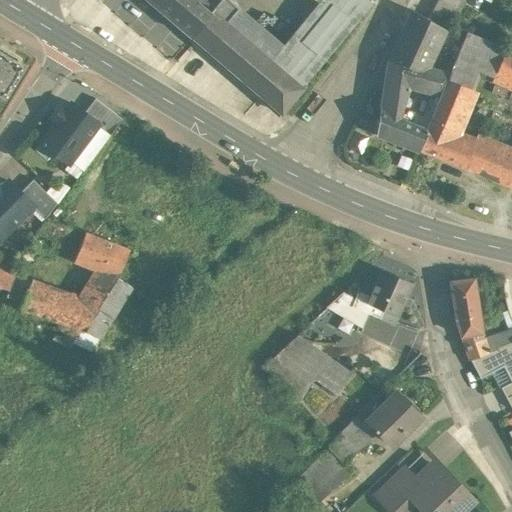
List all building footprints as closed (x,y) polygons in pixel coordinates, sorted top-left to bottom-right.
[(136,0),(104,0),(144,34),(158,18),(136,0)] [(272,38),(226,0),(221,0),(213,9),(201,0),(146,0),(237,77),(272,38)] [(272,38),(237,77),(281,115),(304,87),(303,85),(347,34),(370,3),(367,0),(321,0),(283,47),(272,38)] [(437,0),(426,20),(448,32),(465,0),(437,0)] [(412,13),(390,63),(423,72),(425,68),(448,76),(463,41),(448,32),(426,20),(412,13)] [(490,43),(466,33),(463,41),(448,76),(447,80),(470,88),(476,72),(478,72),(490,43)] [(511,53),(506,50),(490,43),(478,72),(511,87),(511,53)] [(0,90),(19,60),(0,48),(0,90)] [(448,76),(425,68),(423,72),(390,63),(387,79),(407,85),(434,93),(441,95),(447,80),(448,76)] [(407,85),(387,79),(378,134),(418,150),(425,132),(419,129),(405,124),(406,119),(396,115),(407,85)] [(470,88),(447,80),(441,95),(425,132),(418,150),(464,168),(473,143),(466,140),(464,145),(455,142),(458,134),(452,131),(470,88)] [(434,93),(419,129),(425,132),(441,95),(434,93)] [(121,120),(94,99),(83,113),(98,124),(96,126),(109,136),(121,120)] [(70,104),(41,144),(44,146),(45,145),(53,151),(52,152),(53,158),(60,163),(66,162),(67,161),(69,163),(96,126),(98,124),(83,113),(70,104)] [(490,149),(473,143),(464,168),(511,187),(511,157),(499,152),(500,149),(491,145),(490,149)] [(56,204),(32,180),(19,193),(32,206),(31,207),(44,220),(56,204)] [(8,182),(0,189),(0,238),(31,207),(32,206),(19,193),(8,182)] [(81,300),(79,303),(96,310),(83,332),(98,339),(130,287),(116,279),(127,252),(85,235),(73,263),(97,273),(81,300)] [(14,276),(0,270),(0,288),(8,291),(12,279),(14,276)] [(411,284),(380,271),(369,297),(366,303),(397,317),(411,284)] [(28,285),(12,279),(8,291),(5,298),(22,304),(28,285)] [(472,280),(449,283),(455,321),(461,337),(481,334),(472,280)] [(74,302),(28,285),(22,304),(20,309),(78,330),(83,332),(96,310),(79,303),(74,302)] [(354,298),(342,293),(326,308),(358,326),(364,313),(394,324),(397,317),(366,303),(369,297),(357,292),(354,298)] [(511,328),(483,339),(481,334),(461,337),(468,360),(496,350),(495,348),(511,341),(511,328)] [(98,339),(83,332),(78,330),(73,341),(92,350),(98,339)] [(355,368),(296,336),(264,366),(299,402),(314,379),(336,395),(355,368)] [(511,341),(495,348),(496,350),(468,360),(479,379),(503,368),(511,384),(511,383),(511,341)] [(511,395),(511,383),(511,384),(501,388),(506,399),(511,395)] [(392,398),(367,423),(377,432),(390,445),(418,417),(405,404),(401,407),(392,398)] [(359,414),(338,434),(340,437),(288,490),(304,506),(315,495),(377,432),(367,423),(359,414)] [(424,451),(404,470),(422,488),(442,469),(424,451)] [(450,478),(442,469),(422,488),(404,470),(376,497),(389,511),(406,511),(415,504),(422,511),(459,511),(472,500),(459,487),(458,488),(449,479),(450,478)] [(214,511),(216,510),(198,492),(190,500),(172,481),(140,511),(68,511),(64,507),(62,509),(43,490),(20,511),(214,511)]
